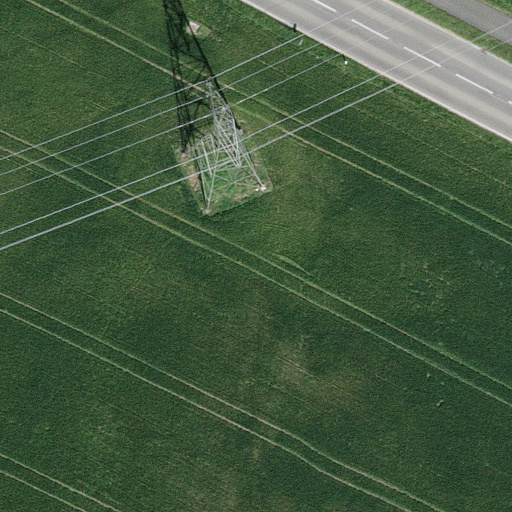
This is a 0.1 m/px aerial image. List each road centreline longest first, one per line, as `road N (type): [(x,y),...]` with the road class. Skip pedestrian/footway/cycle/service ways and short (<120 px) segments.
road 1 (residential): [(241,295),(206,511)]
road 2 (secondary): [(511,103),(318,0)]
